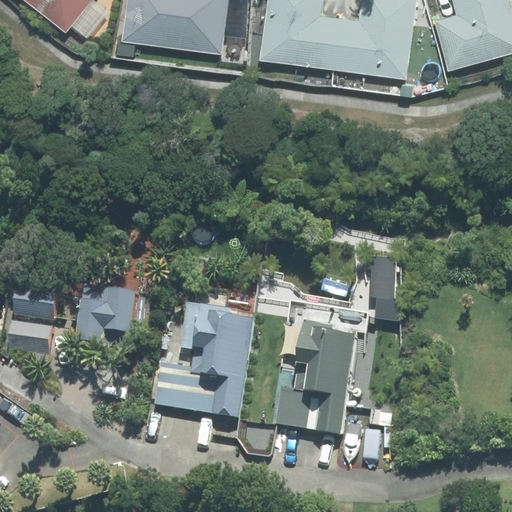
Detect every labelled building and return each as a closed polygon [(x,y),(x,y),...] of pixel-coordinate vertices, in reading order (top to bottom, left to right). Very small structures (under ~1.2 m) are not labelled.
[(19,0),(63,34),(70,26),(85,37),(104,14),(90,3),(92,0),(19,0)] [(125,0),(120,45),(219,57),(226,0),(125,0)] [(267,0),(258,60),(334,72),(341,22),(316,18),(318,0),(267,0)] [(334,72),(403,83),(416,0),(414,0),(362,0),(358,24),(341,22),(334,72)] [(450,0),(456,19),(434,25),(446,72),(511,54),(511,26),(505,0),(450,0)] [(436,58),(426,61),(430,73),(440,70),(436,58)] [(12,319),(52,326),(59,286),(20,279),(12,319)] [(105,300),(106,293),(84,290),(83,302),(79,301),(72,348),(119,354),(121,341),(127,342),(132,304),(105,300)] [(213,418),(212,420),(236,424),(250,328),(225,324),(227,316),(186,310),(179,355),(189,356),(189,359),(194,359),(192,372),(161,367),(155,410),(213,418)] [(36,360),(34,365),(44,367),(51,335),(12,327),(6,353),(36,360)] [(313,432),(313,437),(338,441),(351,346),(327,343),(328,334),(300,330),(298,342),(288,340),(286,354),(295,355),(292,375),(295,375),(293,396),(281,394),(276,427),(313,432)]
